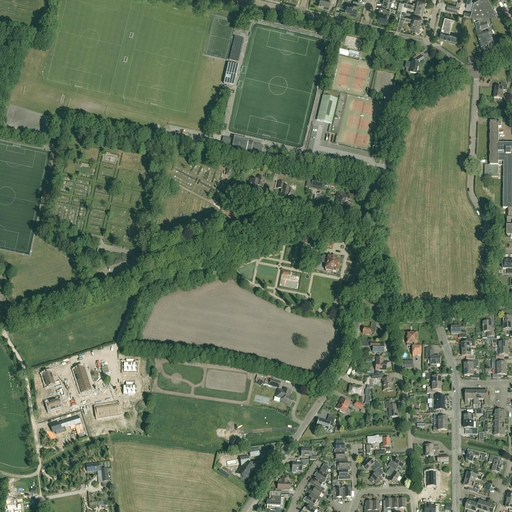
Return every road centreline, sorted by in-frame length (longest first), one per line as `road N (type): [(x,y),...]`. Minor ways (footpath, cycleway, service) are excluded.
road 1 (tertiary): [(243,511),(346,365),(361,309)]
road 2 (unclassified): [(146,280),(328,221)]
road 3 (residential): [(487,246),(470,189),(477,68)]
road 4 (residential): [(412,490),(407,412),(386,317)]
road 5 (residential): [(383,185),(218,150)]
road 6 (tertiary): [(383,185),(402,106),(466,72)]
road 7 (track): [(38,472),(25,369),(3,325)]
road 8 (unclassified): [(0,325),(146,280)]
